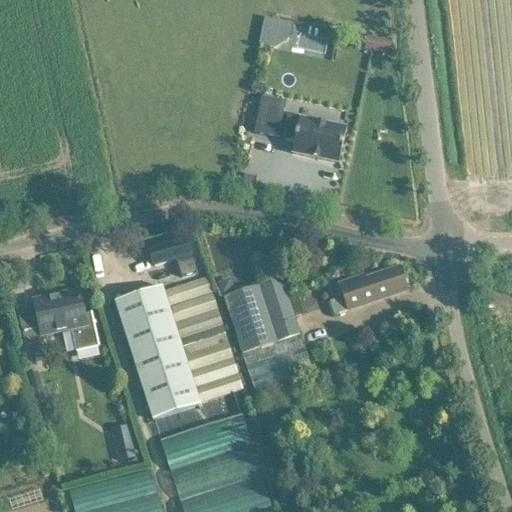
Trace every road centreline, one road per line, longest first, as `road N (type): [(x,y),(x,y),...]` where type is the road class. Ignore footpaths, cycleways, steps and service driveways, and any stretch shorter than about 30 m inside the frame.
road 1 (unclassified): [(0,250),(191,210),(442,250)]
road 2 (unclassified): [(510,511),(465,372),(442,250)]
road 3 (unclassified): [(442,250),(413,0)]
